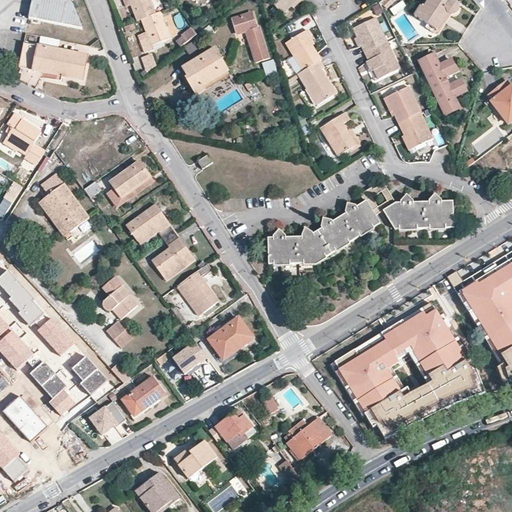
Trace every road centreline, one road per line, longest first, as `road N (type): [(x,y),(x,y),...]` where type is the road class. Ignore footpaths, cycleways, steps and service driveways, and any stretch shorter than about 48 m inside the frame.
road 1 (residential): [(129,98),(296,354)]
road 2 (residential): [(296,354),(503,227)]
road 3 (residential): [(88,471),(296,354)]
road 4 (unknown): [(1,232),(21,234),(127,351)]
road 5 (residential): [(238,226),(299,212),(396,169)]
road 6 (residential): [(328,17),(326,28),(396,169)]
road 7 (primary): [(375,466),(511,405)]
road 8 (residential): [(74,113),(0,232)]
road 9 (residential): [(296,354),(375,466)]
road 10 (residential): [(396,169),(475,190),(503,227)]
